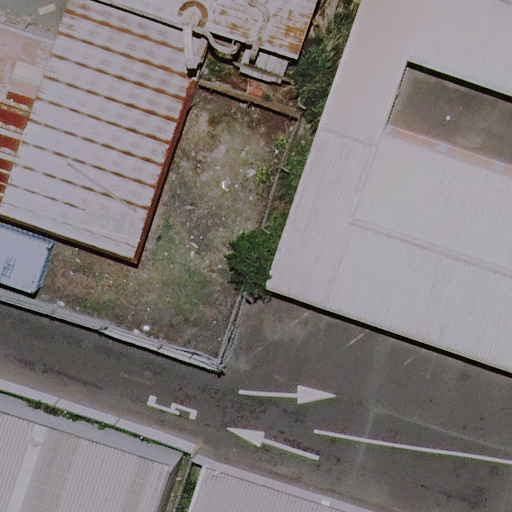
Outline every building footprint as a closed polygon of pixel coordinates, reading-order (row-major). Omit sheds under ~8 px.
[(0,4),(0,264),(49,280),(67,223),(147,249),(224,12),(186,0),(80,0),(72,27),(0,4)] [(186,0),(224,12),(322,44),(336,0),(186,0)] [(511,0),(378,0),(284,278),(511,353),(511,161),(400,124),(425,48),(511,77),(511,0)] [(189,511),(211,453),(0,389),(0,511),(189,511)] [(399,511),(211,453),(189,511),(399,511)]
